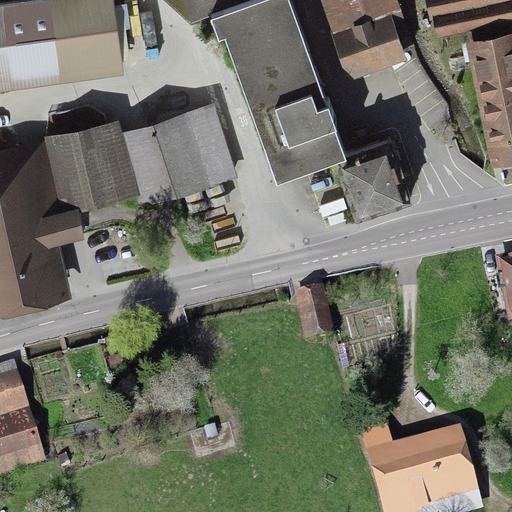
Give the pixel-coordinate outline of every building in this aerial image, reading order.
[(114,0),(22,0),(0,3),(0,78),(122,62),(114,0)] [(173,0),(190,18),(210,9),(278,173),(331,151),(358,215),(411,193),(388,136),(347,147),(293,0),(173,0)] [(329,0),(353,64),(411,46),(394,0),(329,0)] [(511,0),(431,0),(439,35),(511,19),(511,0)] [(511,32),(463,43),(488,168),(511,163),(511,32)] [(125,124),(143,192),(146,201),(236,179),(217,101),(125,124)] [(143,192),(125,124),(123,113),(41,133),(43,141),(71,210),(143,192)] [(71,210),(43,141),(0,150),(0,309),(69,293),(56,240),(77,234),(71,210)] [(126,222),(95,226),(104,283),(135,279),(126,222)] [(511,260),(497,264),(510,327),(511,326),(511,260)] [(326,294),(295,302),(305,344),(336,337),(326,294)] [(0,481),(48,466),(15,364),(0,368),(0,481)] [(386,427),(359,434),(379,511),(433,511),(479,500),(462,434),(393,452),(386,427)]
